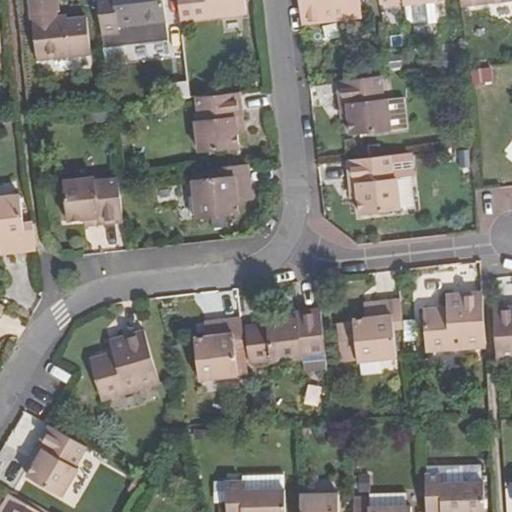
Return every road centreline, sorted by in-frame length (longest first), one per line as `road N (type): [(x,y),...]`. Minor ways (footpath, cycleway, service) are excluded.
road 1 (residential): [(286,243),(256,271),(80,297),(35,342),(0,405)]
road 2 (residential): [(274,0),(295,209),(286,243)]
road 3 (residential): [(511,238),(334,260),(286,243)]
